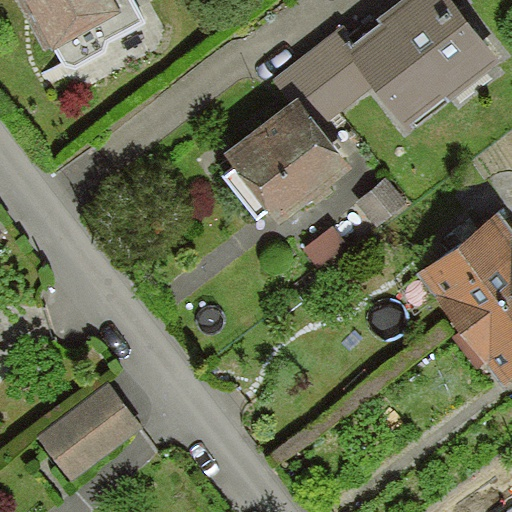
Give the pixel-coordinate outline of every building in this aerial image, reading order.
[(31,0),(54,40),(60,39),(72,60),(83,63),(117,45),(120,37),(151,22),(140,0),(31,0)] [(406,0),(351,41),(380,80),(408,119),(451,88),(453,90),(497,58),(455,0),(406,0)] [(327,120),(380,80),(351,41),(344,32),(284,76),(301,100),(239,146),(289,212),(357,161),(327,120)] [(394,179),(368,200),(384,220),(410,199),(394,179)] [(470,328),(511,296),(511,228),(503,216),(428,272),(470,328)] [(511,378),(511,296),(470,328),(511,379),(511,378)] [(66,493),(141,436),(109,394),(34,451),(66,493)]
